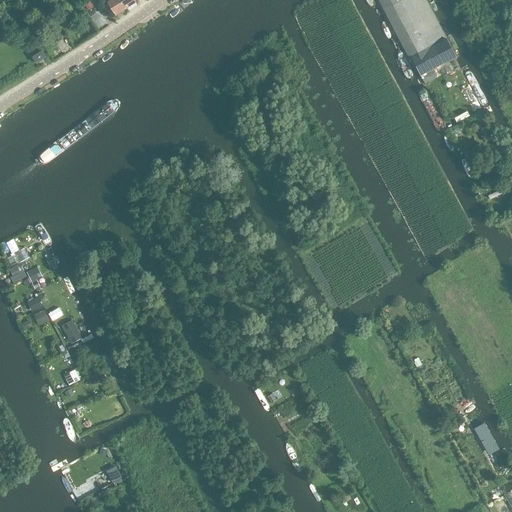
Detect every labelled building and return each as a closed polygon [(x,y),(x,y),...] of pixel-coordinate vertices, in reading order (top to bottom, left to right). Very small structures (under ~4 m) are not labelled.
[(115,15),(125,9),(119,0),(109,0),(110,0),(107,2),(115,15)] [(119,0),(125,9),(135,2),(134,0),(119,0)] [(410,58),(413,63),(424,85),(453,70),(449,61),(456,57),(446,38),(425,0),(377,0),(408,59),(410,58)] [(33,57),(36,63),(46,57),(42,51),(33,57)] [(9,267),(15,280),(27,275),(21,261),(9,267)] [(37,267),(27,272),(32,282),(37,280),(42,277),(37,267)] [(59,295),(45,301),(41,292),(39,293),(44,308),(25,316),(29,327),(63,314),(59,305),(63,304),(59,295)] [(32,310),(43,305),(38,295),(27,300),(32,310)] [(62,324),(69,339),(81,334),(74,318),(62,324)] [(70,384),(81,377),(75,367),(64,373),(70,384)] [(498,450),(484,424),(473,430),(488,456),(498,450)]
